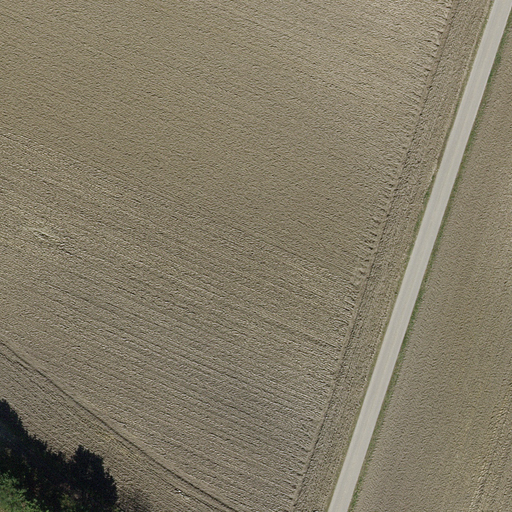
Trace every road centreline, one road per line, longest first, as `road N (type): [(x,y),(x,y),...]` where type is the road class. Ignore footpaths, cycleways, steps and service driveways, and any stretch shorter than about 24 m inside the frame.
road 1 (unclassified): [(337,511),(505,0)]
road 2 (track): [(0,434),(94,511)]
